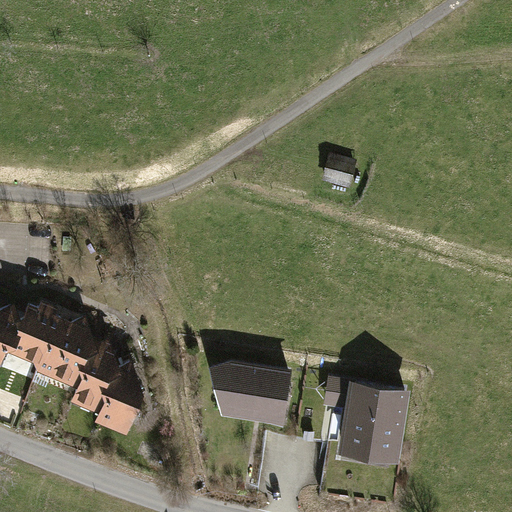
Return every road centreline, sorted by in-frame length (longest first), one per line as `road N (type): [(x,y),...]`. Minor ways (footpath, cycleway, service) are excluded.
road 1 (track): [(462,0),(193,180),(135,201),(0,193)]
road 2 (unclassified): [(0,439),(189,511)]
